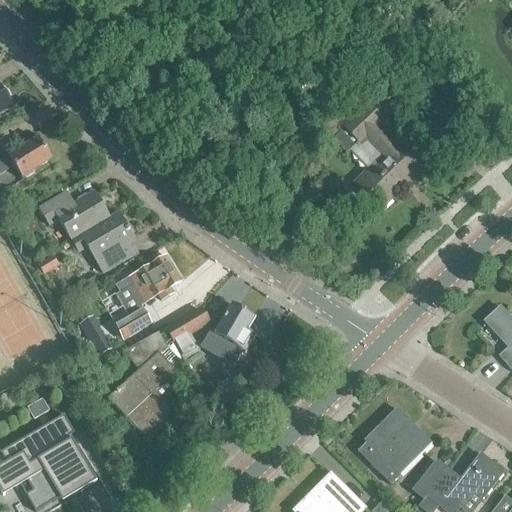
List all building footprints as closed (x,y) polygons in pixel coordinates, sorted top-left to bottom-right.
[(380,159),(354,184),(368,198),(369,197),(379,208),(389,199),(390,200),(402,188),(400,187),(409,178),(411,180),(425,166),(400,140),(395,145),(380,130),(411,100),(390,78),(340,126),(361,148),(366,143),(380,159)] [(0,114),(10,109),(8,105),(9,101),(8,97),(6,93),(2,90),(0,88),(0,114)] [(32,173),(50,162),(51,161),(37,140),(36,141),(9,158),(7,157),(0,161),(0,188),(3,187),(0,182),(0,174),(13,167),(21,180),(22,180),(22,179),(23,179),(24,180),(32,174),(32,173)] [(93,193),(72,206),(66,194),(39,210),(48,227),(58,221),(71,242),(109,220),(109,219),(93,193)] [(102,275),(133,257),(126,245),(133,241),(128,233),(129,232),(127,229),(126,229),(117,214),(109,219),(109,220),(71,242),(78,254),(86,249),(102,275)] [(157,296),(160,301),(172,294),(170,289),(181,283),(166,257),(116,287),(120,294),(129,289),(139,307),(157,296)] [(225,342),(244,354),(254,337),(246,332),(254,320),(231,306),(217,331),(212,328),(201,345),(218,355),(225,342)] [(172,346),(208,324),(200,310),(186,318),(187,319),(165,332),(172,346)] [(488,324),(509,347),(498,358),(511,372),(511,322),(501,310),(485,325),(485,326),(488,324)] [(123,341),(150,325),(142,311),(115,328),(123,341)] [(148,442),(175,417),(176,418),(177,417),(165,405),(164,406),(160,402),(173,389),(166,382),(175,373),(157,354),(165,347),(158,334),(122,354),(125,357),(131,354),(143,367),(107,400),(110,403),(109,404),(110,404),(111,404),(135,430),(134,430),(135,431),(148,444),(149,443),(148,442)] [(189,336),(173,346),(183,362),(199,352),(189,336)] [(362,443),(365,445),(357,453),(390,486),(400,476),(399,476),(430,445),(395,410),(386,419),(387,420),(373,433),(372,433),(362,443)] [(67,438),(73,434),(63,416),(0,453),(0,454),(5,464),(0,467),(0,493),(2,497),(4,496),(3,494),(26,480),(33,493),(25,497),(33,511),(37,511),(62,497),(60,494),(67,490),(71,497),(95,482),(71,441),(70,441),(67,438)] [(480,456),(460,482),(446,471),(425,497),(444,511),(455,511),(471,492),(482,500),(502,474),(480,456)] [(425,497),(446,471),(435,462),(414,488),(425,497)] [(361,511),(364,510),(330,476),(293,511),(361,511)] [(388,511),(380,503),(371,511),(388,511)]
